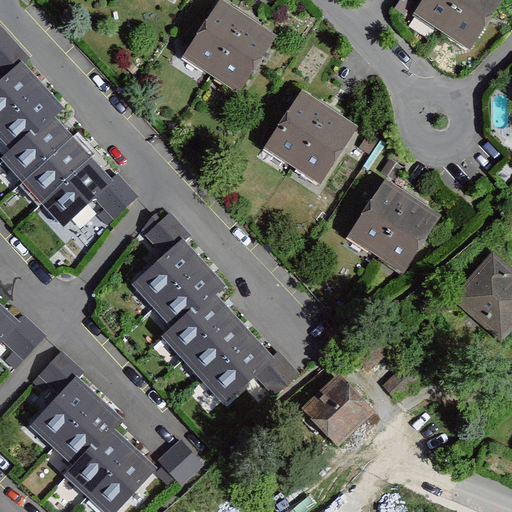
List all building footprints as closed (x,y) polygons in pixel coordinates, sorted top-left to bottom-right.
[(511,2),(507,0),(430,0),(416,21),(474,60),(511,4),(511,2)] [(222,9),(183,66),(241,105),(280,48),(222,9)] [(0,24),(0,74),(5,80),(30,57),(0,24)] [(0,144),(66,237),(122,197),(32,70),(0,92),(0,144)] [(305,97),(266,154),(324,193),(363,136),(305,97)] [(385,183),(346,240),(404,280),(443,223),(385,183)] [(287,364),(186,250),(127,302),(228,416),(287,364)] [(511,267),(496,253),(456,297),(505,340),(511,331),(511,267)] [(0,376),(35,342),(0,306),(0,376)] [(391,401),(360,366),(307,411),(338,446),(391,401)] [(123,511),(170,455),(76,379),(26,441),(113,511),(123,511)]
